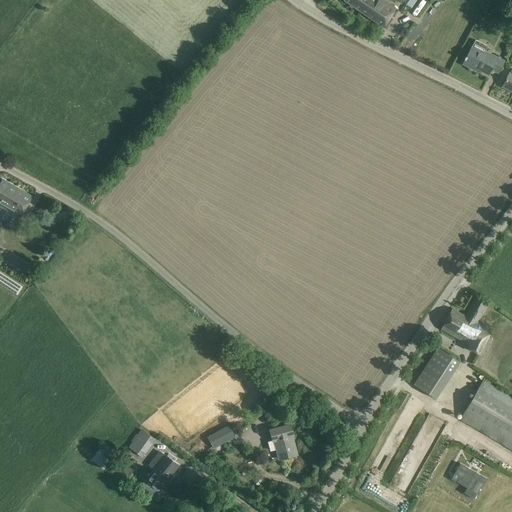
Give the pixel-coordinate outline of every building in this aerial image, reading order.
[(343,0),(344,0),(383,27),(395,9),(382,0),(343,0)] [(466,57),(465,57),(464,59),(465,60),(464,62),(488,75),(491,70),(498,73),(504,61),(491,55),(490,57),(472,47),(466,57)] [(511,69),(502,87),(511,91),(511,69)] [(3,179),(0,184),(0,206),(20,218),(32,197),(3,179)] [(488,304),(475,297),(465,315),(452,308),(441,329),(469,345),(467,348),(479,354),(492,330),(478,322),(488,304)] [(460,362),(438,348),(429,361),(451,375),(460,362)] [(511,449),(511,398),(483,381),(460,419),(511,449)] [(272,440),(269,441),(272,450),(277,449),(279,459),(296,454),(291,435),(293,435),(290,425),(270,430),(272,440)] [(214,448),(235,436),(229,426),(208,438),(214,448)] [(140,457),(153,439),(139,429),(127,447),(140,457)] [(90,459),(97,465),(102,459),(97,455),(101,451),(99,449),(90,459)] [(146,480),(142,486),(152,494),(157,488),(159,490),(179,465),(160,452),(150,465),(154,469),(145,480),(146,480)] [(460,463),(454,474),(459,477),(456,482),(466,488),(464,493),(474,499),(486,478),(460,463)]
